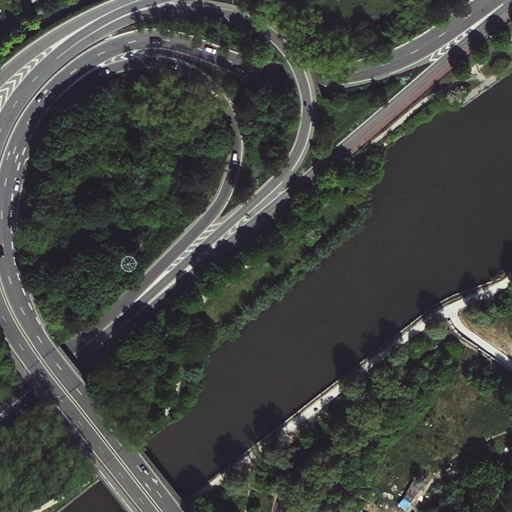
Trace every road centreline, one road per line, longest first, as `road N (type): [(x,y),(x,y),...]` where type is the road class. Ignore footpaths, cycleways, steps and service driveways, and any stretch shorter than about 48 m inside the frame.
road 1 (primary): [(16,411),(284,172),(302,138),(307,98),(297,65),(268,31),(230,14),(176,9),(140,15),(78,45),(11,107)]
road 2 (primary): [(19,145),(79,84),(110,68),(153,62),(196,74),(218,93),(233,122),(236,157),(221,199),(195,231),(0,404)]
road 3 (tertiary): [(16,411),(511,3)]
road 4 (primary): [(19,145),(52,89),(111,49),(169,42),(251,69),(326,78),(391,63),(489,0)]
road 5 (primary): [(172,511),(22,307),(3,224),(19,145)]
road 6 (primary): [(0,313),(150,511)]
road 7 (primary): [(155,0),(63,46),(11,107)]
road 8 (tertiary): [(124,0),(52,36),(0,79)]
